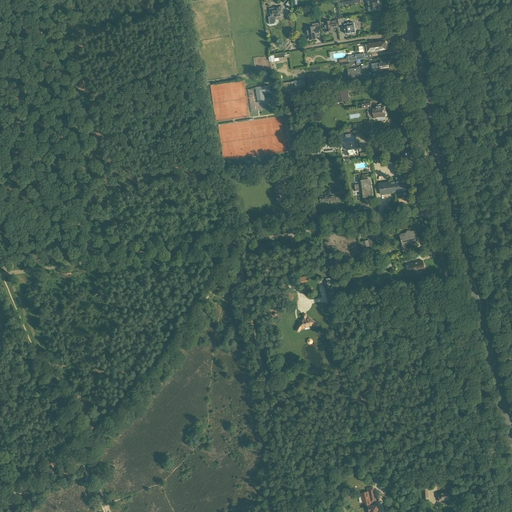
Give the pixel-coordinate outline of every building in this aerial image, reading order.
[(369,0),(372,11),(381,10),(379,0),(369,0)] [(270,9),(271,17),(269,17),(270,23),(274,22),(275,19),(276,19),(276,20),(278,20),(278,19),(280,19),(281,19),(283,19),(283,18),(284,18),(283,13),(282,13),(282,11),(283,11),(283,7),(279,7),(280,8),(270,9)] [(346,17),(338,19),(339,25),(344,24),(346,34),(356,32),(354,23),(350,23),(347,21),(346,17)] [(333,20),(322,22),(323,29),(325,29),(325,32),(333,31),(333,29),(338,28),(337,21),(334,21),(333,20)] [(313,27),(306,28),(308,40),(317,38),(317,34),(320,34),(318,23),(313,24),(313,27)] [(386,50),(386,47),(387,47),(387,45),(386,44),(385,44),(385,41),(376,42),(376,41),(375,41),(375,42),(371,43),(366,43),(367,48),(368,53),(371,53),(375,53),(375,52),(386,50)] [(284,55),(289,54),(289,52),(282,53),(282,54),(271,55),(272,62),(275,61),(275,58),(285,57),(284,55)] [(373,67),(388,65),(388,59),(379,60),(379,62),(367,64),(367,65),(372,65),(372,66),(373,66),(373,67)] [(349,78),(362,77),(360,67),(348,69),(349,78)] [(294,81),(295,90),(306,89),(304,79),(294,81)] [(263,93),(270,92),(269,86),(256,88),(259,103),(264,102),(263,93)] [(349,100),(348,97),(348,94),(347,94),(347,88),(333,90),(335,101),(345,100),(345,101),(349,100)] [(372,108),(371,108),(368,109),(369,119),(374,118),(374,119),(378,118),(378,120),(385,119),(385,117),(386,117),(385,116),(386,115),(387,115),(387,114),(387,113),(386,112),(385,112),(384,106),(383,104),(376,105),(376,107),(372,108)] [(341,134),(342,138),(342,143),(346,143),(347,149),(357,148),(355,137),(353,137),(352,132),(341,134)] [(396,178),(396,181),(379,183),(381,194),(397,192),(398,196),(407,194),(407,191),(410,190),(409,179),(406,180),(405,176),(396,178)] [(362,184),(355,185),(355,191),(363,190),(364,197),(371,196),(370,192),(371,192),(370,180),(362,181),(362,184)] [(328,196),(320,197),(320,202),(331,201),(331,202),(340,201),(339,195),(331,196),(330,191),(328,191),(328,196)] [(402,240),(417,237),(415,230),(400,234),(401,241),(402,240)] [(417,237),(402,240),(403,246),(401,246),(402,249),(408,248),(407,245),(418,242),(417,237)] [(423,260),(409,264),(411,273),(416,272),(416,274),(421,272),(420,270),(425,269),(423,260)] [(407,278),(394,282),(395,287),(409,283),(407,278)] [(306,314),(303,315),(304,319),(302,320),(297,328),(297,329),(298,330),(298,331),(299,330),(300,330),(302,327),(304,326),(304,328),(310,326),(310,325),(311,324),(315,327),(316,326),(317,326),(318,326),(318,325),(317,323),(309,318),(307,318),(306,314)] [(370,511),(369,511),(379,511),(378,504),(377,505),(376,501),(377,501),(376,498),(373,487),(368,489),(371,500),(370,500),(371,504),(372,504),(373,506),(371,506),(372,509),(374,509),(375,510),(372,510),(372,511),(371,511),(370,511)] [(371,500),(368,489),(368,492),(361,493),(364,503),(366,502),(367,505),(368,505),(370,511),(371,511),(372,511),(372,510),(375,510),(374,509),(372,509),(371,506),(373,506),(372,504),(371,504),(370,500),(371,500)] [(354,492),(345,494),(346,500),(355,498),(354,492)] [(448,493),(438,493),(439,501),(449,500),(448,493)]
